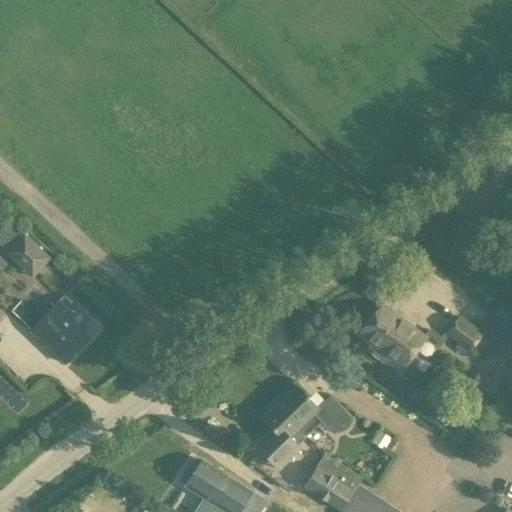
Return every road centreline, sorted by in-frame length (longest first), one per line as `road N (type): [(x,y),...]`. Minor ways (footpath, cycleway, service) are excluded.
road 1 (unclassified): [(511,142),(198,366)]
road 2 (unknown): [(262,321),(332,387),(466,461),(511,463)]
road 3 (unclassified): [(198,366),(0,180)]
road 4 (unclassified): [(198,366),(0,500)]
